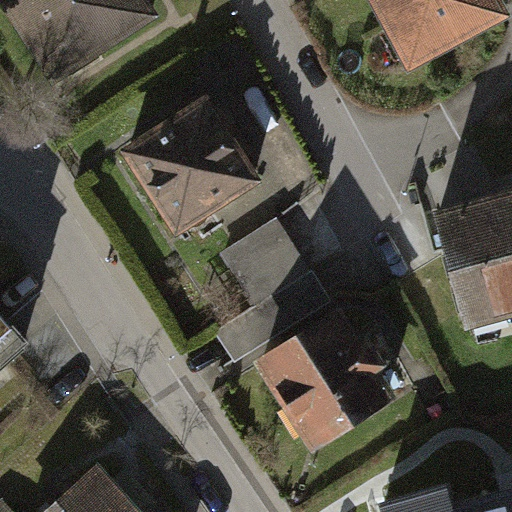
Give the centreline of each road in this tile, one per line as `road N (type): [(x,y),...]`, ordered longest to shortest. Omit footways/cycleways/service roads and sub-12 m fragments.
road 1 (residential): [(244,511),(6,143)]
road 2 (residential): [(278,0),(410,208)]
